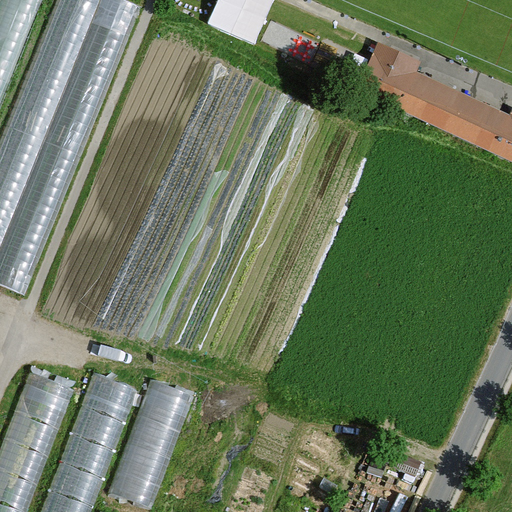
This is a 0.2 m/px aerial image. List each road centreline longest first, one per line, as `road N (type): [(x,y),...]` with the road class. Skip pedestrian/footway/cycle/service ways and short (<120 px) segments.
road 1 (track): [(153,0),(32,302)]
road 2 (unclassified): [(433,511),(511,339)]
